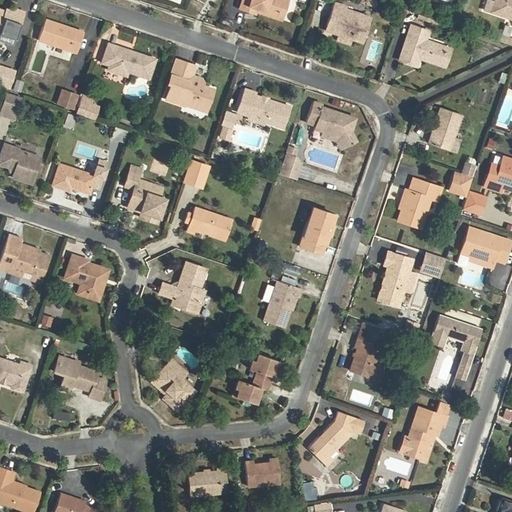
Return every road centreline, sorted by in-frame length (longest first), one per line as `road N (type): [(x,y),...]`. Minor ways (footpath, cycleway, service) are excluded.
road 1 (residential): [(168,444),(280,422),(300,409),(394,130),(380,100),(78,0)]
road 2 (residential): [(132,414),(119,320),(135,259),(127,247),(0,204)]
road 3 (residential): [(451,511),(511,328)]
